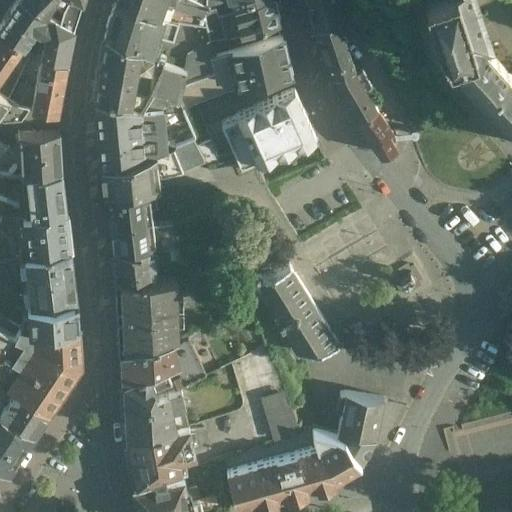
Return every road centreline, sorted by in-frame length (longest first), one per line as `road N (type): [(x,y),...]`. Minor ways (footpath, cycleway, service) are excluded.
road 1 (residential): [(0,509),(75,389),(104,372),(124,511)]
road 2 (residential): [(477,313),(455,263),(369,156)]
road 3 (residential): [(395,479),(477,313)]
